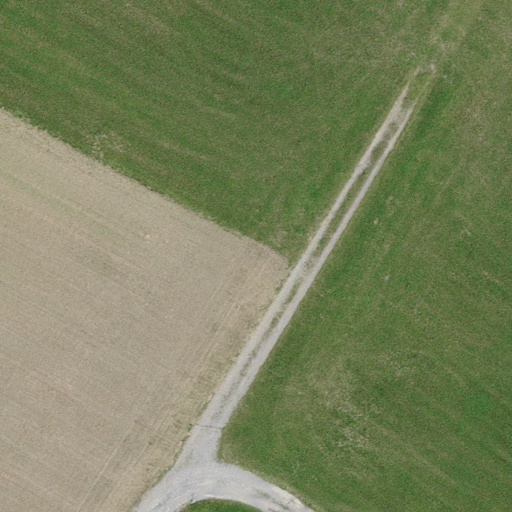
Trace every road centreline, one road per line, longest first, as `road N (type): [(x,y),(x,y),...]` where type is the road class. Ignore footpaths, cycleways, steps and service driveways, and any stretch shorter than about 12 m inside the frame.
road 1 (track): [(160,511),(479,0)]
road 2 (track): [(183,475),(236,485),(296,511)]
